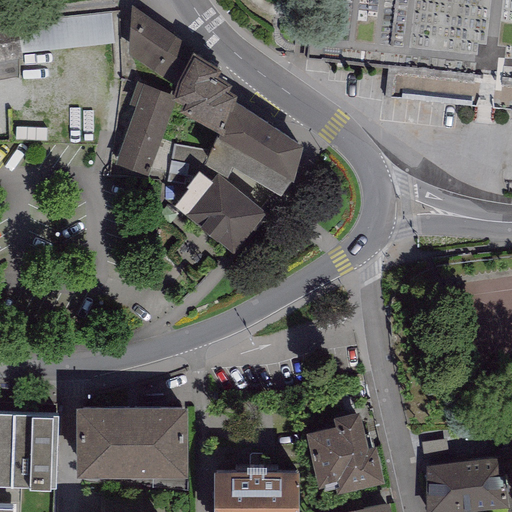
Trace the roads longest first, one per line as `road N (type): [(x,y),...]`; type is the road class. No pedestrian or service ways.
road 1 (primary): [(0,366),(60,368),(189,339),(245,317),(363,243)]
road 2 (primary): [(376,210),(375,189),(353,147),(224,45),(190,0)]
road 3 (residential): [(412,511),(363,243)]
road 4 (residential): [(511,222),(376,210)]
